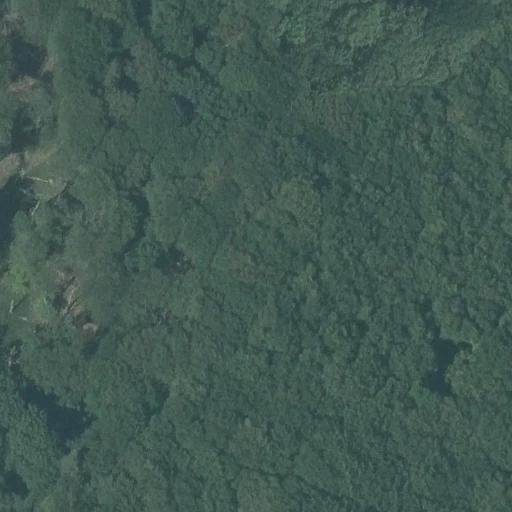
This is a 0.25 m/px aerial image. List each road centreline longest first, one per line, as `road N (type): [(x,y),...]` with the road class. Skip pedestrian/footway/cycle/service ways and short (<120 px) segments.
road 1 (track): [(511,384),(160,405)]
road 2 (track): [(0,333),(84,392),(160,405)]
